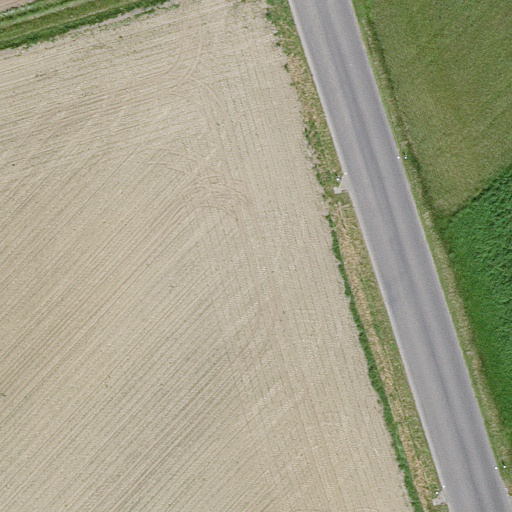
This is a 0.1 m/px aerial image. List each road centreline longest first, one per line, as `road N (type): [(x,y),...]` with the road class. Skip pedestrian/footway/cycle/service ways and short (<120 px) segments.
road 1 (tertiary): [(482,511),(319,0)]
road 2 (track): [(0,41),(132,0)]
